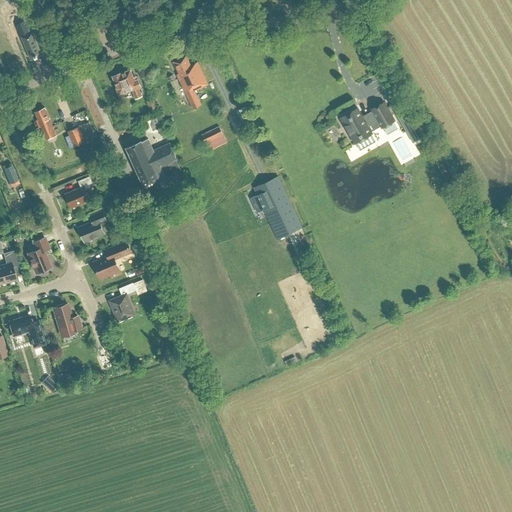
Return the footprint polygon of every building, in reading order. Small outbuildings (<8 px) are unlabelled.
[(349,31),(340,32),(341,47),(349,46),(349,31)] [(31,59),(42,54),(33,32),(21,36),(31,59)] [(191,65),(186,55),(173,61),(179,74),(177,75),(194,110),(202,106),(195,91),(209,85),(198,61),(191,65)] [(131,69),(113,75),(117,87),(116,87),(119,94),(132,89),(135,98),(142,95),(138,87),(141,86),(139,82),(136,83),(131,69)] [(146,102),(151,113),(156,111),(152,100),(146,102)] [(340,117),(355,143),(373,134),(371,132),(381,126),(382,128),(395,121),(392,115),(400,110),(396,103),(388,107),(385,102),(371,109),(372,111),(363,116),(358,107),(340,117)] [(93,106),(81,111),(85,121),(97,117),(93,106)] [(45,107),(35,111),(33,112),(37,120),(35,120),(38,128),(39,127),(45,140),(56,135),(53,128),(54,128),(45,107)] [(412,143),(420,139),(411,124),(404,128),(412,143)] [(201,135),(209,151),(226,142),(218,126),(201,135)] [(67,132),(73,147),(84,142),(78,127),(67,132)] [(141,140),(127,147),(147,189),(168,179),(166,176),(181,169),(176,159),(179,158),(171,142),(154,150),(148,138),(142,141),(141,140)] [(19,160),(13,163),(19,177),(25,175),(19,160)] [(10,183),(18,180),(11,165),(4,168),(10,183)] [(81,187),(65,194),(71,207),(89,200),(86,192),(92,189),(90,184),(92,183),(89,176),(78,181),(81,187)] [(302,227),(278,176),(254,187),(278,238),(302,227)] [(95,184),(99,185),(101,183),(102,179),(100,177),(96,177),(94,178),(93,182),(95,184)] [(97,199),(100,206),(107,203),(104,196),(97,199)] [(103,211),(90,216),(93,222),(79,227),(85,241),(104,233),(100,223),(106,220),(103,211)] [(28,253),(35,272),(49,266),(43,250),(49,248),(44,237),(33,241),(37,249),(28,253)] [(121,273),(115,260),(132,253),(126,240),(103,249),(106,256),(92,262),(100,280),(109,276),(110,278),(121,273)] [(3,253),(4,256),(6,263),(1,265),(6,282),(16,278),(12,267),(19,265),(14,250),(3,253)] [(148,270),(145,265),(135,269),(137,275),(148,270)] [(142,279),(133,282),(119,288),(122,295),(110,300),(118,321),(135,314),(127,294),(136,290),(138,294),(146,291),(142,279)] [(71,317),(67,304),(54,307),(59,327),(69,324),(71,330),(80,327),(77,315),(71,317)] [(9,321),(13,335),(28,330),(33,347),(45,343),(38,320),(31,322),(29,315),(9,321)] [(284,361),(286,366),(297,361),(294,356),(284,361)] [(70,374),(61,373),(60,382),(69,383),(70,374)] [(56,383),(49,377),(43,384),(50,390),(56,383)]
